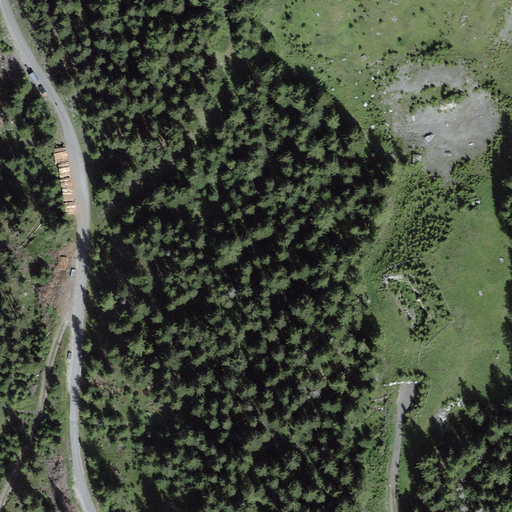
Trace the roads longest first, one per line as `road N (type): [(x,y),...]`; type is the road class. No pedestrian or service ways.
road 1 (unclassified): [(3,0),(62,113),(79,177),(84,235),(73,415),(91,511)]
road 2 (track): [(0,508),(82,288)]
road 3 (track): [(394,511),(405,385)]
